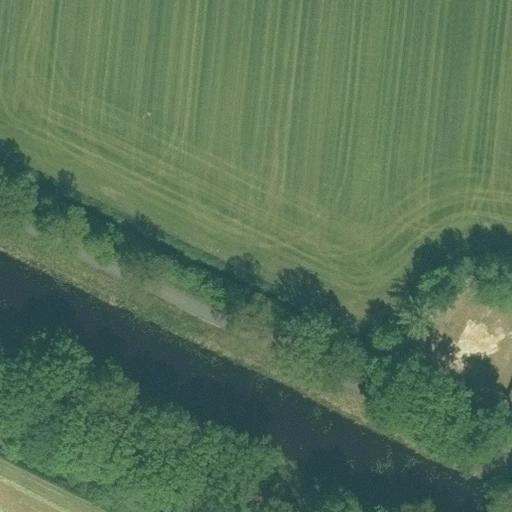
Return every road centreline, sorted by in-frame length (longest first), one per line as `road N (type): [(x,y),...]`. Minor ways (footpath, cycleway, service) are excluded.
road 1 (unclassified): [(0,212),(511,458)]
road 2 (track): [(284,511),(0,371)]
